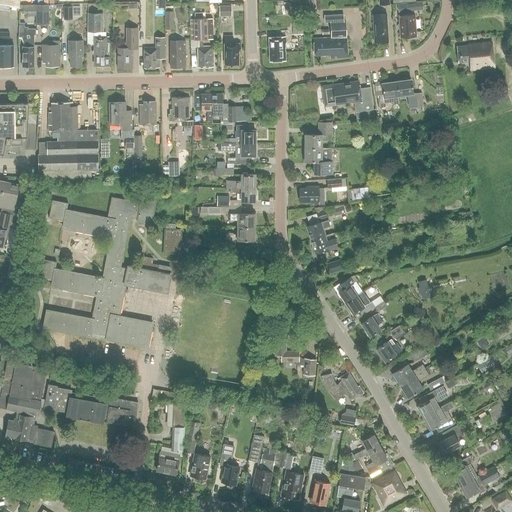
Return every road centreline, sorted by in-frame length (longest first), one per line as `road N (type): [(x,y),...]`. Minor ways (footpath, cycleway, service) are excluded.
road 1 (residential): [(443,511),(368,379),(283,254),(279,80)]
road 2 (residential): [(0,83),(252,78)]
road 3 (residential): [(279,80),(413,61),(432,49),(449,0)]
road 4 (unclassified): [(195,503),(0,462)]
